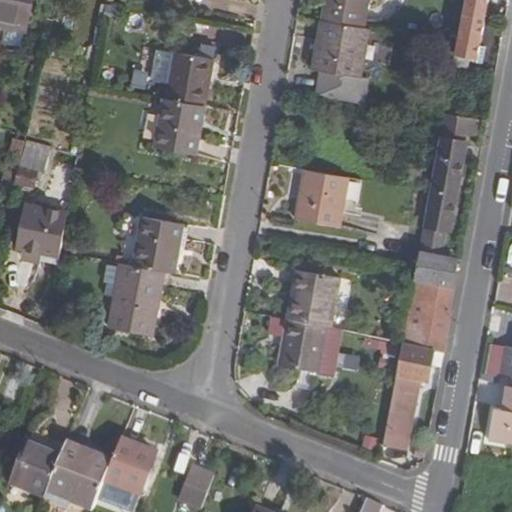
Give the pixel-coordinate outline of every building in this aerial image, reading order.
[(0,0),(0,17),(24,23),(29,0),(0,0)] [(324,19),(361,26),(365,0),(323,0),(320,18),(324,19)] [(476,57),(486,0),(462,0),(454,44),(451,64),(466,67),(469,56),(476,57)] [(24,23),(0,17),(0,24),(4,26),(1,42),(19,46),(22,30),(24,23)] [(318,51),(324,19),(320,18),(314,50),(318,51)] [(361,26),(324,19),(318,51),(314,50),(310,69),(318,70),(314,95),(360,104),(365,78),(357,77),(366,27),(361,26)] [(166,82),(172,51),(154,48),(150,79),(166,82)] [(163,98),(201,105),(209,58),(172,51),(166,82),(163,98)] [(193,153),(201,105),(163,98),(155,146),(193,153)] [(442,127),(464,131),(476,133),(478,121),(444,114),(442,127)] [(463,142),(464,131),(442,127),(440,138),(441,138),(463,142)] [(421,249),(440,252),(444,227),(449,228),(464,142),(463,142),(441,138),(421,249)] [(23,141),(14,180),(33,185),(35,179),(38,180),(46,147),(23,141)] [(337,226),(346,176),(303,169),(295,218),(337,226)] [(62,235),(72,182),(47,175),(43,190),(55,193),(49,220),(41,219),(39,230),(19,226),(15,246),(27,248),(38,250),(55,254),(59,234),(62,235)] [(132,265),(161,270),(171,272),(180,223),(140,216),(132,265)] [(36,262),(38,250),(27,248),(25,259),(36,262)] [(443,350),(449,315),(445,314),(455,255),(440,252),(421,249),(417,248),(414,264),(400,341),(433,348),(443,350)] [(149,334),(161,270),(132,265),(118,263),(118,267),(112,297),(107,327),(149,334)] [(112,297),(118,267),(104,264),(101,282),(104,282),(102,295),(112,297)] [(286,318),(324,326),(328,326),(337,276),(295,269),(286,318)] [(315,371),(324,326),(286,318),(278,364),(315,371)] [(433,348),(400,341),(382,443),(407,447),(420,378),(429,380),(431,363),(433,348)] [(440,365),(443,350),(433,348),(431,363),(440,365)] [(511,348),(505,348),(500,383),(505,384),(511,385),(511,348)] [(511,385),(505,384),(501,409),(495,408),(488,440),(511,444),(511,385)] [(44,491),(59,453),(44,447),(48,438),(28,430),(6,482),(42,496),(44,491)] [(119,486),(137,494),(153,452),(119,438),(110,460),(102,479),(119,486)] [(102,479),(110,460),(63,442),(59,453),(44,491),(91,509),(102,479)] [(198,508),(212,474),(190,466),(176,499),(198,508)] [(137,494),(119,486),(117,492),(138,501),(141,495),(137,494)] [(511,490),(505,488),(498,492),(498,502),(507,507),(511,503),(511,490)] [(379,511),(381,508),(365,501),(360,511),(379,511)]
